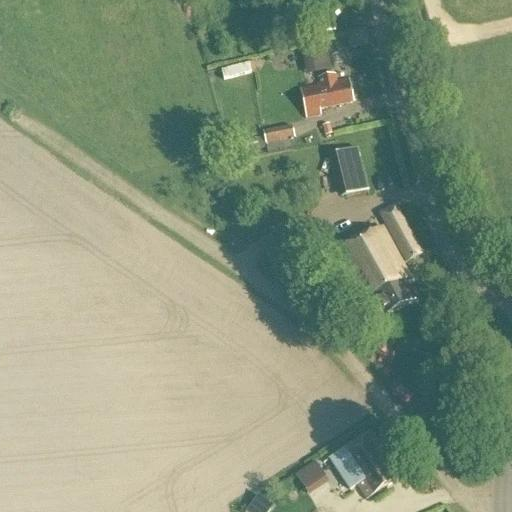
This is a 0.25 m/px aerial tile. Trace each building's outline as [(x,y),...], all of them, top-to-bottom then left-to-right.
[(248,66),(220,73),(223,82),(251,75),(248,66)] [(349,83),(337,85),(335,76),(319,80),(320,89),(302,93),(309,121),(321,118),(321,113),(354,106),(349,83)] [(332,136),(329,126),(320,129),(323,139),(332,136)] [(291,128),(263,134),(264,142),(266,147),(294,141),(291,128)] [(258,141),(229,147),(231,158),(262,151),(262,150),(258,143),(258,141)] [(329,159),(340,201),(369,194),(358,151),(329,159)] [(379,216),(406,267),(423,257),(395,207),(379,216)] [(297,301),(341,277),(314,228),(270,252),(297,301)] [(397,318),(415,308),(406,292),(411,289),(382,235),(336,259),(363,311),(374,304),(383,325),(389,325),(394,323),(397,318)] [(366,506),(393,488),(377,463),(383,459),(370,439),(336,460),(366,506)] [(302,475),(316,495),(334,482),(321,462),(302,475)] [(258,498),(246,511),(269,511),(271,509),(258,498)]
